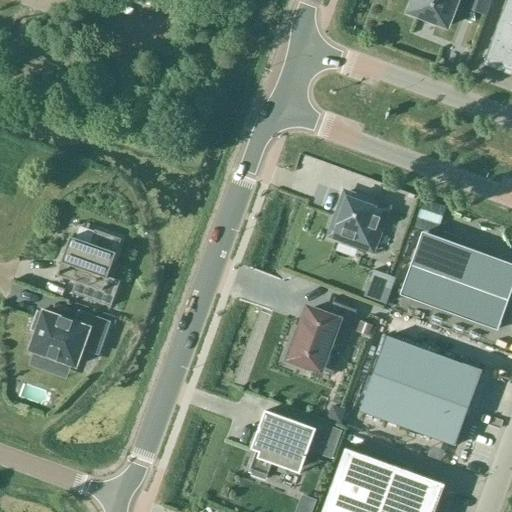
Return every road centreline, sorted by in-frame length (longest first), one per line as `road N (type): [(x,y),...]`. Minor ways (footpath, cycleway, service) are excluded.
road 1 (tertiary): [(125,502),(259,135),(277,111)]
road 2 (unclassified): [(277,111),(511,200)]
road 3 (unclassified): [(511,120),(301,43)]
road 4 (residential): [(125,502),(0,456)]
